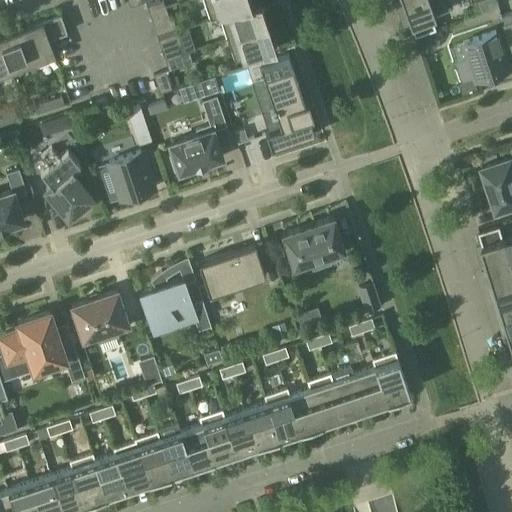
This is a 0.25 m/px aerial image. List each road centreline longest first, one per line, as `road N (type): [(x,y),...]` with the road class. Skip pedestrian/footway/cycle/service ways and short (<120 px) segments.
road 1 (residential): [(341,168),(0,282)]
road 2 (residential): [(431,426),(176,511)]
